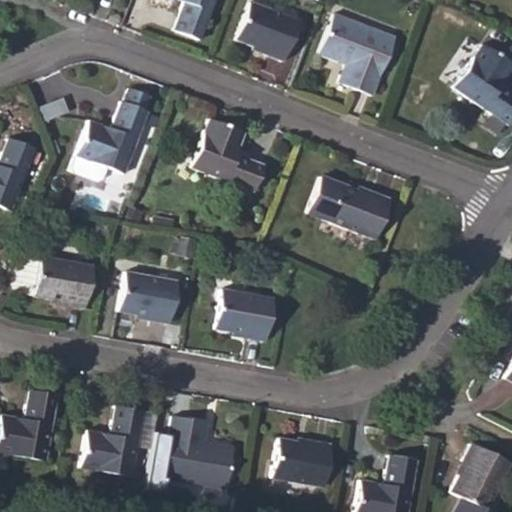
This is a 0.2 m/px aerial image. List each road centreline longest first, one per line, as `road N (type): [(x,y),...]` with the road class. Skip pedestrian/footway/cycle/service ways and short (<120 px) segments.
road 1 (residential): [(510,209),(415,342),(352,388),(280,391),(0,335)]
road 2 (residential): [(0,72),(56,49),(109,45),(483,194)]
